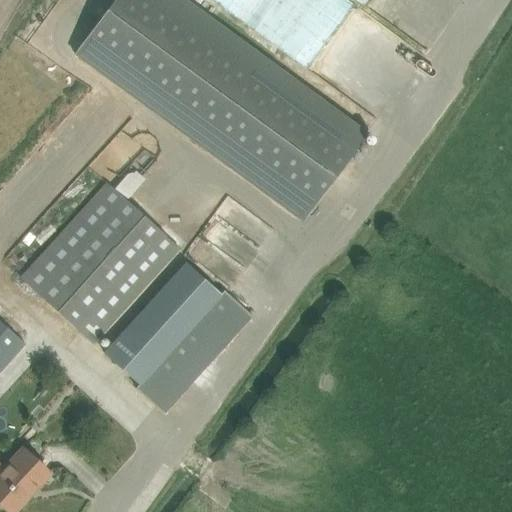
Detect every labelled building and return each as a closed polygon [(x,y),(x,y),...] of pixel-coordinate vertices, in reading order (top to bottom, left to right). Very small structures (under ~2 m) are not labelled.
[(184,0),(116,0),(76,55),(302,223),(367,135),(184,0)] [(129,195),(145,178),(132,167),(117,185),(129,195)] [(93,345),(180,249),(107,182),(20,277),(93,345)] [(207,282),(186,263),(104,353),(140,386),(222,295),(207,282)] [(0,372),(25,345),(0,322),(0,372)] [(14,511),(50,473),(35,460),(19,445),(0,465),(0,504),(8,511),(14,511)]
